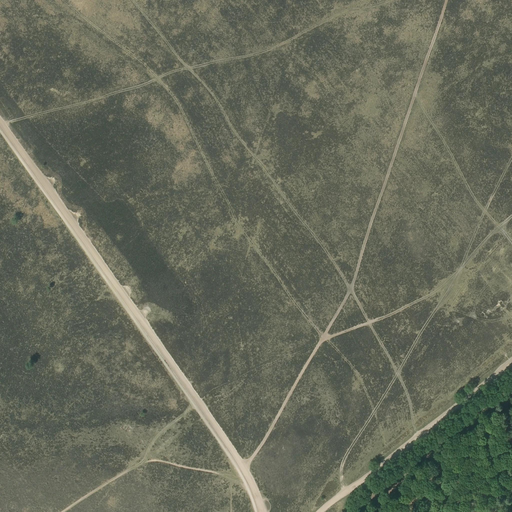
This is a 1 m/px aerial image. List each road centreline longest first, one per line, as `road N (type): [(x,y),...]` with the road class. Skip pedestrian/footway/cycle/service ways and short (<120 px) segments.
road 1 (track): [(322,336),(220,196),(173,95),(54,0)]
road 2 (track): [(0,121),(240,466)]
road 3 (track): [(2,126),(253,54),(344,9),(390,0)]
road 4 (track): [(349,289),(213,95),(131,0)]
road 5 (track): [(446,0),(352,284),(322,336)]
road 6 (track): [(511,215),(461,268),(344,456),(339,474),(346,491)]
road 7 (track): [(511,157),(461,268),(422,299),(322,336)]
road 8 (track): [(511,362),(320,511)]
road 9 (track): [(62,511),(156,460),(249,479)]
road 10 (track): [(412,98),(511,244)]
road 11 (track): [(322,336),(262,443),(240,466)]
